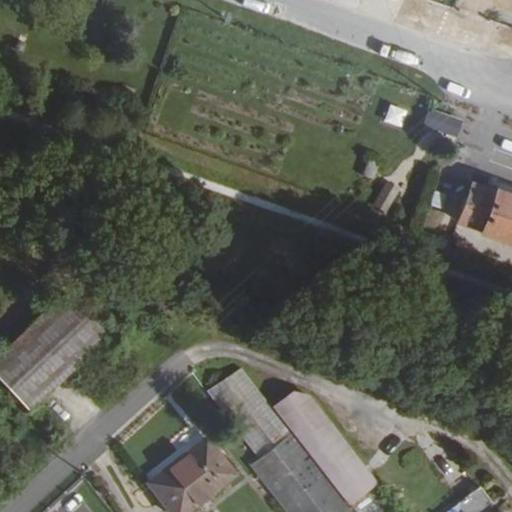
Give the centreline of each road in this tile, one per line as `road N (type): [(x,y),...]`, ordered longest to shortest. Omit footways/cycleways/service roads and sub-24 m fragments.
road 1 (residential): [(27,511),(193,356),(229,353),(438,431)]
road 2 (unclassified): [(511,78),(281,0)]
